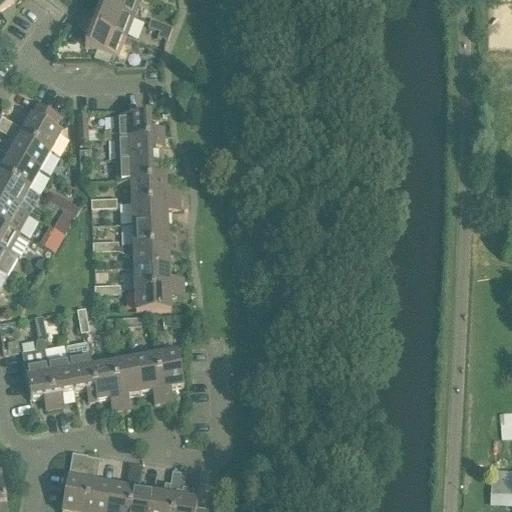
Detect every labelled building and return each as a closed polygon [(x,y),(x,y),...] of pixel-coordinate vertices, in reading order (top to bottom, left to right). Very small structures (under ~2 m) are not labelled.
[(14,8),(8,0),(0,0),(0,16),(8,12),(10,10),(14,8)] [(103,0),(100,8),(133,21),(141,0),(103,0)] [(95,21),(83,16),(80,24),(95,30),(126,41),(133,21),(100,8),(95,21)] [(8,12),(0,16),(7,28),(17,14),(10,10),(8,12)] [(151,23),(149,27),(148,31),(158,35),(161,27),(151,23)] [(77,31),(90,36),(84,50),(95,54),(108,59),(117,62),(126,41),(95,30),(80,24),(77,31)] [(172,32),(161,27),(158,35),(160,35),(158,40),(167,44),(172,32)] [(108,59),(95,54),(93,58),(106,63),(108,59)] [(61,137),(53,132),(59,121),(37,109),(19,139),(50,157),(61,137)] [(150,134),(149,119),(114,121),(115,134),(110,134),(110,136),(104,136),(104,144),(115,144),(164,142),(163,134),(150,134)] [(2,122),(0,124),(0,135),(3,137),(9,126),(2,122)] [(87,145),(87,134),(86,122),(78,122),(79,134),(79,145),(87,145)] [(19,140),(14,137),(17,131),(9,126),(3,137),(10,141),(9,144),(10,147),(14,149),(9,158),(39,176),(50,157),(19,139),(19,140)] [(164,142),(115,144),(116,165),(151,164),(151,150),(164,150),(164,142)] [(80,167),(88,167),(88,155),(79,155),(80,167)] [(0,178),(29,194),(38,200),(49,181),(39,176),(9,158),(4,166),(0,164),(0,178)] [(117,188),(130,188),(130,186),(165,185),(165,177),(152,178),(151,164),(116,165),(117,187),(117,188)] [(88,167),(80,167),(80,178),(89,178),(88,167)] [(0,203),(27,219),(38,200),(29,194),(0,178),(0,203)] [(179,198),(166,199),(165,185),(130,186),(130,188),(131,208),(180,206),(179,198)] [(0,228),(7,232),(8,231),(17,236),(27,219),(0,203),(0,228)] [(75,221),(80,213),(78,212),(65,204),(61,213),(74,220),(75,221)] [(116,208),(116,204),(103,205),(104,214),(116,213),(116,208)] [(95,205),(91,205),(91,214),(95,214),(103,214),(104,214),(103,205),(95,205)] [(132,229),(167,228),(167,214),(180,214),(180,206),(131,208),(132,229)] [(20,238),(17,236),(8,231),(7,232),(0,228),(0,252),(8,258),(20,238)] [(167,228),(132,229),(133,251),(182,249),(181,241),(168,242),(167,228)] [(118,256),(128,261),(133,260),(134,273),(169,271),(168,258),(182,257),(182,249),(133,251),(118,252),(118,247),(105,248),(106,257),(118,256)] [(95,248),(93,248),(93,257),(95,257),(105,257),(106,257),(105,248),(95,248)] [(0,277),(5,281),(16,262),(8,258),(0,252),(0,277)] [(34,268),(43,274),(48,265),(43,262),(37,263),(34,268)] [(169,271),(134,273),(135,294),(183,292),(183,285),(170,285),(169,271)] [(120,295),(120,290),(107,291),(107,300),(120,300),(120,295)] [(94,291),(95,301),(107,300),(107,291),(106,291),(95,291),(94,291)] [(171,316),(170,301),(184,300),(183,292),(135,294),(136,317),(171,316)] [(85,314),(77,315),(79,327),(87,325),(85,314)] [(42,321),(34,323),(36,334),(44,333),(42,321)] [(163,331),(176,331),(176,321),(163,322),(163,331)] [(115,324),(115,333),(128,333),(127,323),(115,324)] [(127,323),(128,333),(141,332),(140,323),(127,323)] [(81,338),(85,337),(89,336),(87,325),(79,327),(81,338)] [(47,415),(55,414),(46,365),(43,345),(46,344),(44,333),(36,334),(38,345),(36,346),(35,355),(22,358),(30,404),(44,402),(47,415)] [(7,347),(9,358),(19,357),(17,346),(7,347)] [(163,408),(171,406),(169,393),(183,390),(177,356),(163,358),(160,346),(153,348),(155,360),(163,408)] [(65,352),(67,362),(73,397),(87,394),(89,407),(97,406),(91,371),(92,371),(88,348),(65,352)] [(155,360),(133,364),(139,398),(153,396),(156,409),(163,408),(155,360)] [(60,399),(73,397),(67,362),(46,365),(55,414),(62,412),(60,399)] [(126,401),(139,398),(133,364),(112,367),(121,416),(129,414),(126,401)] [(113,417),(121,416),(112,367),(92,371),(91,371),(97,406),(111,404),(113,417)] [(95,463),(93,463),(87,462),(86,470),(98,473),(100,464),(95,463)] [(142,471),(133,469),(132,479),(141,480),(142,471)] [(90,480),(95,481),(97,482),(98,473),(86,470),(84,479),(90,480)] [(171,486),(183,488),(185,478),(172,476),(171,486)] [(140,484),(141,480),(132,479),(130,487),(132,488),(139,489),(140,484)] [(511,480),(493,480),(491,508),(511,508),(511,480)] [(61,511),(84,511),(89,486),(67,482),(61,511)] [(131,493),(128,511),(150,511),(153,497),(143,495),(145,485),(140,484),(139,489),(132,488),(131,493)] [(106,511),(110,490),(89,486),(84,511),(106,511)] [(169,494),(163,493),(162,499),(153,497),(150,511),(172,511),(174,501),(175,495),(182,496),(183,488),(171,486),(169,494)] [(128,511),(131,493),(110,490),(106,511),(128,511)] [(195,511),(197,504),(174,501),(172,511),(195,511)]
